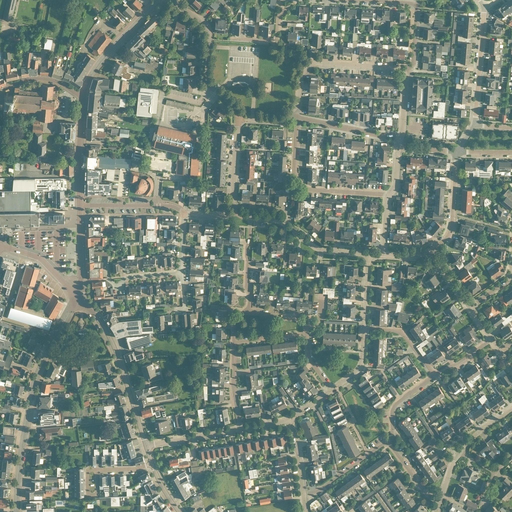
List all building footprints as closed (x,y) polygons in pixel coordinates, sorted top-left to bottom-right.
[(7,0),(3,19),(11,21),(16,0),(7,0)] [(137,0),(128,0),(129,1),(129,0),(133,3),(131,5),(137,10),(142,5),(137,0)] [(191,5),(197,10),(201,5),(195,0),(191,5)] [(216,9),(219,6),(218,4),(220,2),(218,0),(213,0),(214,1),(208,7),(212,11),(215,8),(216,9)] [(457,6),(459,9),(465,4),(463,1),(464,0),(455,0),(459,4),(457,6)] [(511,10),(506,2),(501,6),(506,13),(508,15),(511,11),(511,10)] [(118,8),(116,11),(118,13),(123,18),(126,14),(130,18),(129,17),(134,12),(135,13),(125,3),(123,5),(127,8),(122,12),(118,8)] [(324,14),(324,12),(325,7),(313,6),(313,13),(321,14),(320,19),(324,19),(324,14)] [(501,6),(496,10),(501,17),(506,13),(501,6)] [(307,16),(308,16),(308,7),(300,7),(299,16),(304,16),(304,20),(307,20),(307,16)] [(333,15),(339,16),(338,19),(342,19),(342,12),(339,12),(339,8),(330,7),(330,15),(330,19),(333,19),(333,15)] [(112,24),(115,26),(118,30),(125,23),(116,15),(118,13),(116,11),(113,8),(110,12),(117,19),(112,24)] [(345,9),(344,14),(344,17),(356,18),(356,10),(349,9),(349,8),(345,8),(345,9)] [(362,9),(361,14),(361,18),(361,22),(369,22),(369,18),(373,18),(373,10),(362,9)] [(377,13),(377,18),(377,21),(385,21),(385,19),(389,19),(389,11),(382,10),(382,13),(377,13)] [(22,11),(20,21),(28,22),(29,12),(22,11)] [(405,22),(406,18),(407,16),(406,16),(406,12),(396,11),(395,21),(405,22)] [(464,20),(464,21),(474,22),(474,19),(473,19),(473,16),(467,16),(467,13),(460,12),(459,17),(462,17),(462,20),(464,20)] [(442,26),(442,21),(433,21),(434,14),(425,13),(424,22),(433,23),(434,23),(434,26),(442,26)] [(146,25),(151,29),(159,21),(154,16),(146,25)] [(228,29),(228,24),(226,24),(226,20),(216,19),(215,27),(217,27),(217,33),(227,33),(227,29),(228,29)] [(500,30),(500,27),(501,27),(503,26),(503,23),(497,19),(495,21),(495,22),(494,22),(494,25),(493,25),(494,25),(494,26),(491,26),(491,33),(496,33),(498,35),(500,35),(501,34),(501,32),(500,30)] [(184,32),(184,29),(185,24),(180,23),(180,22),(177,21),(175,30),(184,32)] [(241,34),(241,25),(240,25),(240,24),(236,24),(237,21),(233,21),(232,34),(239,34),(239,33),(241,34)] [(259,21),(259,26),(262,26),(261,36),(268,36),(268,33),(273,33),(274,24),(269,24),(268,26),(264,26),(265,23),(263,21),(259,21)] [(138,31),(139,32),(144,37),(146,35),(148,37),(150,35),(148,33),(151,30),(150,29),(151,29),(146,25),(145,24),(138,31)] [(296,26),(295,26),(294,32),(288,32),(288,35),(286,35),(286,39),(288,39),(288,40),(288,41),(289,41),(289,44),(308,45),(308,39),(302,39),(301,40),(297,40),(297,32),(297,30),(302,30),(303,26),(296,26)] [(436,33),(436,30),(432,30),(432,29),(424,29),(423,38),(432,38),(432,33),(436,33)] [(99,53),(100,54),(112,39),(108,36),(99,30),(88,45),(94,50),(92,52),(93,53),(97,56),(99,53)] [(197,41),(197,35),(194,35),(194,32),(189,31),(189,30),(187,30),(185,37),(189,38),(188,41),(197,41)] [(322,48),(322,43),(323,31),(318,30),(313,30),(312,33),(312,40),(311,45),(316,45),(315,47),(317,47),(322,48)] [(458,39),(465,40),(465,37),(472,37),(472,35),(473,35),(473,32),(463,31),(463,35),(458,34),(458,39)] [(146,40),(138,32),(129,42),(136,49),(137,48),(138,49),(140,47),(147,54),(151,49),(147,46),(146,47),(143,44),(146,40)] [(10,34),(9,40),(19,42),(20,35),(10,34)] [(490,44),(489,47),(499,48),(499,41),(502,42),(502,38),(497,38),(496,41),(490,40),(490,41),(489,41),(489,44),(490,44)] [(462,47),(471,48),(472,45),(471,45),(471,43),(465,42),(465,40),(458,39),(457,43),(462,44),(462,47)] [(343,47),(343,50),(342,55),(352,56),(352,50),(357,50),(357,44),(357,41),(352,40),(352,43),(348,43),(348,47),(343,47)] [(325,45),(327,45),(327,48),(327,53),(334,53),(334,54),(337,55),(337,45),(334,44),(334,45),(330,45),(330,42),(325,41),(325,45)] [(139,50),(138,49),(137,48),(136,49),(129,42),(126,45),(133,52),(134,50),(143,58),(146,55),(140,49),(139,50)] [(436,50),(436,51),(436,56),(436,58),(441,58),(441,51),(448,52),(448,47),(450,47),(450,42),(444,42),(444,46),(442,46),(442,45),(436,44),(436,45),(436,50)] [(357,50),(356,53),(359,53),(359,55),(365,55),(366,43),(357,43),(357,44),(357,50)] [(374,44),(366,43),(365,56),(370,57),(371,54),(373,54),(374,44)] [(378,44),(377,44),(374,44),(373,54),(376,54),(376,56),(382,57),(382,47),(383,44),(382,44),(381,43),(380,43),(379,43),(378,44)] [(388,44),(388,49),(382,48),(383,47),(382,47),(382,57),(387,58),(388,55),(390,55),(391,45),(388,44)] [(399,58),(399,48),(396,48),(396,46),(395,44),(393,44),(393,45),(391,45),(390,55),(393,55),(393,57),(399,58)] [(423,50),(422,53),(423,53),(423,56),(429,57),(431,57),(431,53),(429,53),(429,50),(436,50),(436,45),(429,45),(429,44),(423,44),(423,50)] [(403,46),(399,46),(399,58),(404,59),(405,56),(408,56),(408,46),(403,46)] [(499,48),(489,47),(489,49),(489,52),(489,53),(495,54),(495,57),(500,57),(501,54),(498,54),(499,48)] [(187,57),(196,58),(196,50),(187,49),(187,52),(187,57)] [(29,75),(38,75),(37,68),(38,68),(40,51),(34,51),(32,68),(30,68),(28,68),(29,75)] [(5,73),(6,76),(7,80),(19,78),(17,68),(15,68),(15,67),(13,68),(13,69),(10,69),(9,58),(11,58),(11,52),(5,52),(5,58),(4,59),(5,73)] [(21,67),(22,77),(29,75),(28,68),(30,68),(32,52),(28,52),(26,67),(21,67)] [(83,78),(95,60),(87,54),(82,61),(79,63),(78,63),(78,64),(77,66),(77,67),(77,69),(75,72),(83,78)] [(422,56),(422,62),(423,62),(422,69),(424,69),(424,70),(427,70),(427,69),(428,69),(428,62),(435,63),(436,58),(433,57),(431,57),(429,57),(423,56),(422,56)] [(61,79),(62,78),(64,71),(58,68),(61,58),(57,57),(52,76),(61,79)] [(488,63),(488,66),(497,66),(501,67),(502,57),(500,57),(495,57),(495,60),(488,59),(488,60),(488,63)] [(40,75),(51,75),(51,59),(45,58),(45,67),(40,67),(40,75)] [(435,65),(434,71),(440,71),(440,70),(443,71),(442,73),(446,73),(446,71),(447,71),(447,65),(441,65),(441,58),(436,58),(436,65),(435,65)] [(471,59),(461,58),(461,61),(456,61),(455,65),(463,66),(463,63),(470,64),(470,61),(471,59)] [(128,71),(126,70),(128,67),(116,61),(112,71),(122,76),(122,77),(127,79),(129,79),(132,74),(128,72),(128,71)] [(134,68),(144,70),(146,64),(135,61),(134,68)] [(192,62),(187,61),(185,61),(184,67),(186,67),(186,73),(184,73),(184,75),(189,76),(189,73),(195,74),(195,65),(191,65),(192,62)] [(499,76),(499,73),(497,73),(497,66),(488,66),(488,68),(487,68),(487,71),(487,72),(494,73),(494,76),(496,76),(499,76)] [(459,77),(468,77),(469,75),(469,72),(469,71),(462,70),(463,67),(458,67),(457,70),(460,71),(459,77)] [(71,75),(73,71),(69,69),(67,73),(66,72),(62,79),(67,81),(71,75)] [(83,81),(81,80),(83,78),(75,72),(73,71),(71,75),(67,81),(70,82),(80,88),(82,84),(83,81)] [(334,87),(335,84),(339,84),(339,85),(339,77),(340,76),(335,76),(335,74),(331,73),(330,87),(334,87)] [(309,82),(309,84),(321,85),(322,85),(322,82),(321,81),(321,79),(318,79),(319,77),(311,76),(310,82),(309,82)] [(365,78),(364,89),(373,89),(373,76),(369,76),(369,78),(365,78)] [(456,83),(456,86),(461,86),(461,83),(468,84),(468,83),(469,80),(468,80),(468,77),(459,77),(456,76),(455,83),(456,83)] [(502,76),(499,76),(496,76),(496,79),(487,78),(486,83),(486,86),(486,87),(494,88),(495,82),(502,82),(502,76)] [(125,92),(126,81),(127,80),(120,80),(115,78),(113,88),(108,88),(109,79),(93,78),(90,88),(101,89),(125,92)] [(184,91),(187,92),(191,93),(193,88),(194,88),(195,79),(184,78),(183,87),(184,87),(184,91)] [(51,121),(52,121),(52,120),(53,120),(52,120),(53,117),(54,117),(54,113),(56,113),(56,110),(55,110),(55,109),(59,107),(60,107),(59,106),(60,102),(60,101),(57,98),(57,94),(56,94),(56,90),(55,90),(55,87),(56,87),(55,87),(55,86),(54,86),(54,85),(43,84),(43,85),(41,85),(41,86),(40,85),(40,86),(41,86),(40,89),(39,89),(40,90),(40,91),(36,91),(36,92),(32,92),(32,91),(32,92),(28,91),(28,90),(27,91),(24,91),(24,89),(20,89),(20,88),(17,88),(15,89),(15,92),(15,93),(14,93),(13,95),(8,95),(8,93),(6,93),(6,95),(4,94),(4,97),(6,97),(5,102),(4,102),(3,104),(5,104),(5,106),(7,106),(7,104),(11,104),(11,105),(12,106),(13,106),(13,107),(14,107),(14,108),(13,108),(13,113),(18,113),(18,111),(22,111),(22,110),(26,111),(26,112),(26,111),(30,111),(30,112),(31,112),(31,111),(34,111),(34,113),(38,113),(38,115),(37,115),(37,116),(38,116),(38,118),(34,118),(33,131),(36,131),(35,142),(39,143),(38,151),(37,151),(37,155),(35,155),(35,162),(41,162),(41,156),(46,156),(47,143),(41,142),(42,132),(43,132),(44,125),(40,125),(41,120),(43,121),(51,122),(51,121)] [(309,93),(314,93),(317,93),(318,91),(320,92),(321,85),(309,84),(309,87),(310,87),(309,93)] [(413,85),(413,93),(412,93),(412,95),(422,95),(423,86),(413,85)] [(423,86),(422,95),(432,96),(432,94),(432,87),(423,86)] [(461,89),(461,86),(456,86),(456,89),(455,89),(455,95),(458,96),(467,96),(467,94),(468,94),(468,91),(467,91),(467,90),(461,89)] [(159,89),(141,87),(140,92),(139,92),(137,114),(151,116),(152,113),(157,113),(159,89)] [(98,111),(102,112),(109,113),(114,114),(114,113),(116,113),(116,108),(119,108),(118,115),(122,115),(123,110),(124,110),(125,106),(126,99),(121,98),(121,97),(105,95),(105,96),(101,96),(101,93),(101,89),(90,88),(90,92),(88,111),(98,111)] [(500,97),(500,91),(492,91),(492,94),(486,93),(485,102),(493,103),(494,98),(496,98),(497,97),(497,96),(500,97)] [(422,105),(422,95),(412,95),(412,96),(413,96),(412,104),(422,105)] [(422,95),(422,105),(431,105),(432,98),(432,96),(422,95)] [(460,102),(466,103),(466,102),(467,102),(467,99),(467,96),(458,96),(455,95),(454,95),(453,102),(455,102),(454,105),(460,105),(460,102)] [(307,103),(307,106),(316,106),(318,106),(320,105),(318,98),(317,98),(309,97),(309,103),(307,103)] [(166,99),(165,104),(179,108),(178,111),(186,113),(187,110),(193,111),(194,105),(166,99)] [(443,118),(445,102),(438,102),(438,111),(434,110),(433,117),(443,118)] [(332,105),(332,107),(331,110),(331,115),(337,115),(337,117),(340,117),(340,104),(333,104),(332,105)] [(340,104),(340,117),(342,117),(342,116),(348,116),(349,108),(348,108),(348,106),(347,105),(340,104)] [(460,105),(454,105),(453,110),(456,110),(456,115),(465,116),(465,115),(466,115),(466,112),(466,109),(459,108),(460,105)] [(498,117),(498,113),(499,109),(496,109),(496,106),(487,105),(487,109),(484,108),(484,111),(483,111),(483,115),(484,115),(484,116),(489,116),(488,117),(493,118),(493,117),(498,117)] [(308,114),(316,115),(316,114),(319,115),(319,109),(316,109),(316,106),(307,106),(307,108),(308,108),(308,114)] [(217,119),(219,117),(221,119),(226,113),(221,108),(219,111),(215,108),(210,114),(217,119)] [(358,121),(360,121),(361,108),(356,108),(355,109),(353,109),(353,111),(352,111),(352,119),(358,120),(358,121)] [(369,120),(369,115),(369,112),(368,112),(369,109),(361,108),(360,121),(363,121),(363,120),(369,120)] [(373,117),(372,122),(375,123),(375,126),(381,126),(381,125),(381,117),(381,115),(377,114),(375,114),(375,108),(373,108),(373,114),(373,117)] [(107,122),(101,122),(101,119),(97,119),(98,118),(88,118),(87,127),(97,128),(97,126),(101,126),(101,128),(105,128),(105,124),(107,124),(107,122)] [(66,141),(75,141),(76,123),(60,122),(60,132),(66,133),(66,141)] [(445,131),(445,123),(444,122),(444,123),(438,123),(438,122),(438,123),(438,124),(433,123),(432,127),(432,128),(433,128),(433,130),(445,131)] [(447,123),(445,123),(445,131),(457,131),(457,129),(458,129),(458,128),(458,125),(453,125),(453,124),(453,123),(452,123),(452,124),(447,123)] [(195,150),(196,150),(197,150),(198,150),(199,149),(200,149),(200,148),(201,148),(201,147),(201,146),(201,145),(201,144),(200,144),(200,143),(199,142),(198,142),(195,141),(197,134),(159,125),(157,132),(155,131),(153,139),(156,140),(154,146),(171,150),(171,148),(179,149),(179,158),(180,158),(180,159),(177,159),(177,160),(176,163),(177,163),(177,167),(176,167),(175,170),(176,170),(176,174),(185,174),(185,177),(191,177),(191,175),(198,175),(198,172),(199,172),(199,168),(198,168),(198,165),(199,165),(200,161),(199,161),(199,157),(200,157),(200,154),(199,154),(199,153),(194,153),(195,150)] [(105,136),(105,135),(105,132),(97,132),(97,128),(87,127),(87,133),(95,134),(95,135),(97,135),(97,136),(105,136)] [(316,135),(316,133),(319,133),(319,132),(319,129),(313,128),(313,132),(308,132),(308,138),(321,139),(323,139),(323,135),(316,135)] [(251,139),(258,139),(258,136),(257,136),(257,129),(249,129),(249,136),(246,136),(245,142),(250,142),(251,142),(251,139)] [(272,130),(272,138),(283,139),(284,131),(272,130)] [(443,138),(443,139),(444,139),(445,131),(433,130),(433,132),(432,132),(432,133),(432,136),(437,137),(437,138),(443,138)] [(457,134),(457,131),(445,131),(444,139),(446,139),(446,138),(451,139),(452,139),(452,138),(457,138),(457,135),(458,135),(458,134),(457,134)] [(328,140),(328,148),(328,149),(338,149),(338,145),(338,137),(332,137),(332,140),(328,140)] [(344,149),(347,150),(348,150),(348,144),(344,144),(345,138),(338,137),(338,145),(344,146),(344,149)] [(310,147),(312,147),(318,148),(318,145),(318,143),(319,142),(320,141),(321,139),(308,138),(307,144),(310,144),(310,147)] [(348,144),(348,150),(351,150),(351,152),(357,152),(358,149),(358,141),(352,141),(352,144),(348,144)] [(365,142),(358,141),(358,149),(364,150),(364,151),(368,151),(368,145),(364,145),(365,142)] [(381,143),(381,151),(387,152),(389,152),(389,146),(386,146),(387,143),(381,143)] [(86,148),(86,155),(94,156),(97,156),(97,149),(100,149),(101,145),(90,145),(90,148),(86,148)] [(317,151),(318,148),(312,147),(310,147),(310,150),(306,150),(305,156),(317,157),(317,151)] [(247,156),(247,159),(258,160),(258,154),(255,154),(255,151),(253,151),(252,151),(247,150),(246,156),(247,156)] [(85,166),(85,167),(91,167),(106,168),(114,169),(114,167),(130,168),(131,159),(124,158),(109,157),(106,157),(97,156),(94,156),(86,155),(85,166)] [(316,163),(317,157),(305,156),(305,162),(311,162),(311,165),(312,166),(318,166),(322,166),(323,166),(323,164),(318,164),(318,163),(316,163)] [(375,166),(376,166),(381,166),(381,163),(386,164),(386,160),(389,160),(389,158),(378,157),(377,157),(377,160),(375,160),(375,163),(376,163),(375,166)] [(407,161),(406,167),(412,167),(411,169),(415,169),(416,166),(416,158),(410,157),(410,161),(407,161)] [(425,168),(426,161),(422,161),(422,158),(416,158),(416,166),(420,166),(419,168),(425,168)] [(430,171),(430,167),(434,167),(435,159),(429,158),(429,161),(426,161),(425,168),(425,171),(430,171)] [(447,159),(441,159),(440,168),(440,170),(446,170),(450,170),(450,162),(446,162),(447,159)] [(465,176),(469,176),(469,170),(473,170),(473,176),(480,176),(480,167),(480,166),(476,165),(476,162),(472,161),(472,160),(469,160),(469,161),(465,161),(465,176)] [(480,176),(486,176),(491,177),(492,177),(492,176),(492,175),(492,169),(492,165),(492,162),(485,161),(485,165),(484,165),(484,166),(483,166),(483,167),(480,167),(480,176)] [(501,172),(505,172),(505,162),(499,162),(499,167),(496,167),(496,174),(501,174),(501,172)] [(56,168),(55,171),(58,171),(58,169),(59,169),(59,170),(64,170),(65,170),(74,170),(74,163),(65,163),(65,167),(56,168)] [(316,175),(317,169),(318,169),(318,168),(318,166),(312,166),(312,169),(308,168),(308,174),(316,175)] [(85,167),(85,182),(85,193),(91,194),(91,193),(100,194),(100,193),(112,193),(112,182),(101,181),(101,168),(91,168),(91,167),(85,167)] [(106,168),(105,171),(107,171),(106,179),(114,180),(115,169),(114,169),(106,168)] [(379,169),(378,176),(378,181),(387,182),(388,169),(379,169)] [(139,172),(131,171),(130,183),(133,183),(136,181),(137,177),(138,177),(139,172)] [(254,172),(246,171),(246,174),(245,174),(245,180),(251,181),(253,181),(257,181),(257,178),(254,177),(254,172)] [(147,195),(148,194),(149,194),(149,193),(150,193),(151,192),(151,191),(152,191),(152,190),(152,189),(153,188),(153,187),(153,186),(153,185),(153,184),(152,183),(152,182),(152,181),(151,180),(151,179),(150,179),(149,178),(149,177),(148,177),(148,178),(146,180),(147,181),(146,182),(145,181),(144,181),(144,180),(143,180),(142,180),(143,181),(140,184),(139,184),(139,185),(140,185),(140,186),(140,187),(139,188),(138,188),(138,187),(137,188),(138,188),(136,192),(135,192),(136,193),(137,193),(138,193),(139,193),(140,193),(141,193),(142,193),(143,192),(144,192),(145,191),(146,192),(145,193),(146,192),(147,195)] [(35,193),(35,191),(52,191),(53,207),(57,207),(65,207),(64,178),(14,179),(13,190),(31,190),(31,193),(35,193)] [(405,181),(404,187),(413,188),(416,188),(416,183),(416,179),(415,178),(410,178),(409,178),(409,182),(405,181)] [(252,199),(253,193),(253,181),(245,180),(245,184),(251,184),(250,191),(248,191),(248,190),(243,190),(242,193),(242,201),(249,202),(249,199),(252,199)] [(472,187),(469,186),(469,189),(462,189),(462,195),(472,195),(472,187)] [(414,197),(418,197),(418,195),(414,195),(414,192),(412,192),(413,188),(404,187),(404,193),(408,194),(408,197),(410,197),(414,197)] [(272,200),(273,195),(273,188),(269,188),(269,195),(263,195),(262,203),(268,203),(269,200),(272,200)] [(178,189),(170,189),(168,189),(167,190),(167,193),(168,194),(170,194),(169,199),(178,199),(178,189)] [(511,193),(511,191),(509,189),(508,189),(503,194),(506,197),(501,203),(506,207),(510,210),(511,207),(511,201),(511,200),(511,198),(511,193)] [(63,215),(63,213),(62,213),(53,213),(39,214),(39,212),(31,212),(31,204),(31,190),(14,190),(0,190),(0,225),(2,225),(7,225),(7,226),(15,225),(23,225),(31,225),(57,224),(57,223),(61,223),(63,223),(63,215)] [(189,204),(189,205),(194,205),(201,205),(202,197),(193,197),(193,193),(191,192),(188,191),(187,196),(188,197),(189,198),(190,198),(189,201),(189,202),(188,202),(188,203),(189,204)] [(286,201),(286,196),(289,196),(289,192),(286,192),(281,191),(281,195),(275,195),(275,204),(282,204),(283,201),(286,201)] [(224,195),(219,195),(214,195),(213,202),(213,207),(221,207),(222,200),(223,200),(224,195)] [(397,206),(405,206),(406,203),(407,203),(408,202),(410,203),(410,197),(408,197),(402,197),(402,200),(398,200),(397,206)] [(314,208),(314,205),(315,205),(315,198),(311,198),(311,201),(304,201),(297,201),(296,204),(296,205),(295,205),(295,207),(296,207),(297,207),(308,208),(308,207),(314,208)] [(319,209),(319,208),(325,208),(326,200),(322,200),(322,199),(321,199),(321,198),(315,198),(315,205),(315,209),(319,209)] [(332,206),(336,206),(336,201),(337,201),(337,200),(330,199),(330,200),(329,200),(329,201),(326,200),(325,208),(331,209),(332,206)] [(342,212),(342,209),(346,209),(347,200),(341,200),(341,201),(340,201),(337,201),(336,201),(336,206),(336,212),(342,212)] [(361,207),(361,206),(362,201),(354,200),(353,207),(350,207),(350,212),(355,213),(355,210),(362,211),(362,207),(361,207)] [(365,211),(369,212),(374,212),(374,210),(378,210),(378,202),(371,201),(371,205),(365,204),(365,209),(365,211)] [(461,211),(467,211),(467,214),(472,215),(473,212),(473,206),(471,206),(461,205),(461,211)] [(497,214),(497,216),(496,220),(492,219),(491,222),(499,225),(500,222),(505,224),(507,216),(503,215),(504,210),(497,205),(495,208),(499,211),(498,214),(497,214)] [(397,212),(401,212),(401,216),(403,216),(407,216),(409,216),(410,210),(410,207),(405,206),(397,206),(397,212)] [(294,211),(294,217),(301,217),(301,213),(304,213),(305,213),(305,214),(306,216),(308,216),(310,215),(310,213),(309,211),(307,211),(308,208),(297,207),(296,207),(296,210),(295,210),(295,211),(294,211)] [(88,226),(105,226),(105,216),(93,216),(93,217),(92,217),(91,217),(90,218),(89,218),(89,219),(89,220),(88,221),(88,226)] [(141,227),(141,223),(141,218),(135,218),(135,216),(127,216),(127,228),(132,228),(132,227),(141,227)] [(143,235),(143,242),(147,242),(147,241),(157,241),(157,242),(159,242),(159,237),(157,237),(157,232),(155,232),(155,229),(157,229),(158,229),(158,224),(157,224),(157,216),(146,216),(146,229),(148,229),(148,232),(146,232),(146,235),(143,235)] [(160,224),(159,229),(164,229),(165,229),(165,227),(169,227),(169,225),(169,217),(167,217),(162,216),(162,220),(163,221),(163,224),(160,224)] [(433,220),(434,221),(436,223),(433,226),(440,233),(442,231),(441,230),(443,228),(439,224),(443,221),(439,220),(435,220),(434,219),(433,220)] [(316,232),(319,228),(321,226),(312,220),(307,227),(311,230),(312,229),(316,232)] [(475,223),(465,220),(464,224),(461,223),(459,232),(463,233),(463,234),(465,235),(466,234),(467,234),(469,227),(474,229),(475,223)] [(197,242),(201,242),(201,236),(201,235),(201,232),(198,232),(199,224),(190,224),(189,233),(198,233),(197,242)] [(214,235),(214,231),(214,226),(209,225),(205,224),(204,235),(201,235),(201,236),(201,242),(207,242),(207,234),(214,235)] [(364,231),(364,233),(376,234),(377,228),(373,228),(373,224),(367,224),(366,231),(364,231)] [(165,227),(165,229),(167,230),(167,237),(167,241),(173,241),(173,237),(176,237),(176,229),(175,229),(176,225),(169,225),(169,227),(165,227)] [(88,226),(85,226),(85,235),(90,235),(93,234),(93,230),(100,230),(103,230),(103,228),(106,228),(106,227),(101,227),(88,226)] [(439,234),(440,233),(433,226),(430,230),(428,228),(426,230),(428,233),(430,231),(436,236),(438,233),(439,234)] [(496,234),(498,229),(488,227),(485,226),(484,229),(487,230),(487,231),(491,232),(491,237),(494,237),(494,243),(505,243),(505,235),(496,235),(496,233),(496,234)] [(353,241),(354,236),(354,234),(356,234),(357,232),(356,230),(355,230),(355,229),(347,229),(347,231),(341,231),(341,234),(340,239),(346,240),(346,241),(353,241)] [(419,230),(420,233),(422,243),(424,242),(424,241),(428,240),(426,233),(428,233),(426,230),(424,230),(424,229),(423,229),(419,230)] [(400,234),(400,230),(397,230),(397,233),(393,233),(390,233),(389,238),(393,239),(393,241),(399,242),(400,234)] [(410,232),(407,232),(407,230),(400,230),(400,234),(399,242),(406,242),(406,238),(410,238),(410,232)] [(415,234),(414,233),(414,230),(411,231),(411,233),(412,236),(413,242),(416,241),(416,243),(420,242),(420,243),(422,243),(420,233),(415,234)] [(234,241),(235,241),(240,242),(240,237),(239,237),(239,232),(230,231),(230,236),(230,239),(234,240),(234,241)] [(334,240),(334,235),(334,231),(325,231),(325,239),(334,240)] [(364,233),(364,236),(368,237),(368,240),(366,240),(366,243),(372,244),(372,240),(376,241),(376,234),(364,233)] [(465,244),(465,242),(465,241),(470,243),(472,239),(460,235),(459,239),(460,239),(459,241),(456,239),(454,247),(456,247),(456,248),(463,251),(464,248),(464,247),(465,247),(466,245),(465,244)] [(86,245),(91,245),(94,245),(94,241),(100,241),(100,237),(85,237),(86,245)] [(264,255),(268,255),(269,246),(265,246),(265,244),(259,243),(258,247),(257,247),(256,253),(261,253),(264,253),(264,255)] [(276,257),(276,253),(282,254),(283,245),(272,244),(271,257),(276,257)] [(204,256),(205,249),(207,249),(207,246),(195,245),(195,248),(191,248),(191,255),(204,256)] [(94,255),(97,255),(98,255),(108,255),(109,252),(102,252),(94,251),(94,246),(86,247),(86,255),(94,255)] [(227,253),(231,253),(231,256),(239,257),(239,248),(231,247),(231,248),(228,247),(227,253)] [(506,250),(501,250),(498,249),(498,250),(494,249),(494,253),(497,254),(496,258),(504,259),(506,250)] [(163,255),(157,255),(158,263),(162,262),(162,265),(163,266),(168,265),(167,252),(163,252),(163,255)] [(174,254),(171,254),(171,252),(170,252),(167,252),(168,265),(174,265),(175,264),(174,254)] [(290,253),(289,258),(289,262),(293,263),(292,266),(300,266),(300,262),(300,257),(300,258),(296,258),(297,253),(290,253)] [(463,266),(464,266),(461,261),(462,255),(452,254),(451,263),(455,264),(459,269),(463,266)] [(149,257),(149,267),(156,266),(156,263),(158,263),(157,255),(152,256),(152,257),(149,257)] [(144,267),(149,267),(149,257),(146,258),(145,256),(140,257),(140,264),(144,264),(144,267)] [(8,295),(18,264),(14,263),(15,261),(2,257),(0,265),(6,267),(5,269),(2,281),(3,281),(2,284),(8,286),(5,294),(8,295)] [(138,264),(140,264),(140,257),(134,257),(135,259),(131,259),(132,268),(138,268),(138,264)] [(459,274),(464,281),(471,276),(468,271),(474,267),(472,264),(478,260),(476,257),(464,266),(463,266),(466,269),(459,274)] [(126,269),(132,268),(131,259),(128,259),(128,258),(122,258),(122,260),(123,268),(123,266),(126,265),(126,269)] [(197,270),(198,267),(199,267),(200,263),(204,264),(204,258),(196,258),(191,258),(190,264),(191,264),(190,269),(190,270),(204,271),(204,270),(197,270)] [(120,268),(123,268),(122,260),(117,261),(117,263),(113,263),(114,272),(120,271),(120,268)] [(503,267),(500,263),(499,262),(497,261),(493,263),(495,265),(488,270),(490,274),(493,278),(498,275),(502,273),(499,269),(503,267)] [(229,271),(232,271),(237,271),(237,267),(238,267),(238,262),(230,262),(229,271)] [(358,267),(351,267),(351,265),(344,264),(344,265),(345,265),(345,270),(344,274),(347,274),(347,279),(354,280),(354,274),(357,275),(358,267)] [(56,300),(58,296),(53,294),(51,293),(53,289),(40,282),(39,284),(35,282),(39,268),(34,267),(33,268),(32,268),(32,267),(26,265),(21,281),(22,282),(21,285),(20,284),(19,286),(15,299),(14,304),(15,304),(13,309),(11,308),(9,317),(47,328),(49,322),(51,318),(54,320),(62,305),(63,304),(57,300),(56,300)] [(319,277),(319,274),(320,269),(316,269),(317,266),(316,266),(316,268),(314,268),(314,265),(312,265),(312,266),(307,266),(306,275),(315,275),(315,277),(319,277)] [(335,275),(335,273),(335,268),(332,268),(332,266),(323,265),(323,274),(335,275)] [(416,275),(417,272),(417,267),(408,266),(408,268),(404,268),(404,273),(404,277),(410,278),(410,275),(416,275)] [(378,276),(387,277),(387,273),(391,273),(392,269),(388,268),(388,269),(378,269),(378,276)] [(204,271),(190,270),(190,275),(190,276),(190,282),(197,282),(197,279),(203,279),(204,271)] [(260,284),(267,284),(268,277),(265,277),(265,271),(260,270),(256,270),(255,271),(256,271),(256,280),(261,280),(260,284)] [(431,288),(435,285),(439,282),(434,275),(428,279),(424,273),(422,277),(421,280),(425,286),(428,284),(431,288)] [(227,275),(226,287),(234,288),(234,284),(237,284),(238,278),(230,277),(230,275),(227,275)] [(480,280),(477,275),(470,280),(472,283),(468,286),(472,293),(481,287),(477,282),(480,280)] [(390,284),(391,282),(391,277),(387,277),(378,276),(377,283),(390,284)] [(176,297),(182,297),(181,285),(178,285),(178,282),(172,283),(172,291),(176,291),(176,297)] [(346,288),(346,291),(356,292),(356,289),(355,289),(355,285),(353,285),(353,282),(344,282),(344,288),(346,288)] [(169,294),(169,291),(172,291),(172,283),(166,283),(166,286),(163,287),(163,290),(163,294),(169,294)] [(200,293),(200,289),(203,288),(203,283),(194,283),(194,287),(191,287),(192,294),(200,293)] [(144,288),(144,296),(150,295),(150,293),(154,293),(153,284),(148,285),(147,286),(147,288),(144,288)] [(159,284),(153,284),(154,293),(158,292),(158,296),(164,296),(163,294),(163,290),(160,290),(160,284),(159,284)] [(141,285),(135,286),(135,295),(139,294),(139,296),(144,296),(144,288),(141,289),(141,285)] [(126,290),(127,294),(127,299),(136,299),(135,295),(135,286),(129,286),(129,290),(126,290)] [(234,289),(229,289),(224,289),(224,295),(228,295),(228,304),(233,305),(233,302),(235,303),(236,300),(237,296),(236,296),(236,293),(234,293),(234,289)] [(342,301),(343,301),(352,301),(352,298),(355,298),(355,295),(356,295),(356,292),(346,291),(343,291),(342,301)] [(442,302),(445,300),(449,297),(446,292),(446,293),(445,291),(442,293),(441,292),(439,295),(437,292),(431,296),(435,302),(440,299),(442,302)] [(259,294),(254,294),(254,301),(257,301),(257,303),(260,303),(260,304),(262,304),(263,294),(263,292),(259,292),(259,294)] [(508,303),(511,300),(511,298),(507,292),(506,293),(506,294),(503,296),(506,300),(508,303)] [(266,295),(266,294),(263,294),(262,304),(265,305),(265,303),(268,303),(268,305),(272,305),(273,295),(269,295),(266,295)] [(192,306),(197,306),(201,306),(201,301),(203,301),(203,295),(195,296),(195,299),(192,299),(192,306)] [(280,309),(282,309),(283,301),(283,297),(280,297),(280,299),(277,299),(277,300),(276,300),(277,296),(273,295),(272,305),(276,305),(276,307),(280,307),(280,309)] [(283,301),(282,309),(285,309),(285,307),(288,308),(289,305),(292,306),(293,300),(293,297),(283,296),(283,297),(283,301)] [(429,296),(421,302),(426,309),(429,307),(427,303),(427,301),(431,298),(429,296)] [(499,298),(504,306),(507,304),(502,296),(499,298)] [(302,310),(303,302),(303,298),(299,297),(299,300),(297,300),(297,301),(293,300),(292,306),(296,306),(296,308),(300,308),(300,310),(302,310)] [(116,309),(116,306),(114,306),(113,300),(101,302),(101,306),(103,306),(103,310),(110,309),(111,310),(116,309)] [(311,307),(312,302),(312,301),(309,301),(305,300),(305,302),(303,302),(302,310),(305,310),(305,309),(308,309),(308,307),(311,307)] [(343,301),(343,304),(343,307),(346,307),(346,311),(356,311),(356,308),(355,308),(355,304),(352,304),(352,301),(343,301)] [(455,319),(457,317),(462,314),(459,311),(453,304),(449,307),(443,311),(445,314),(448,312),(451,317),(452,316),(455,319)] [(493,316),(500,311),(497,307),(494,309),(491,306),(488,308),(487,307),(484,309),(485,310),(489,316),(492,314),(493,316)] [(219,322),(219,319),(226,319),(227,310),(219,309),(219,315),(216,315),(215,318),(216,320),(216,321),(217,321),(217,322),(219,322)] [(110,326),(118,321),(116,317),(115,317),(114,315),(115,314),(116,316),(128,315),(128,311),(113,312),(109,315),(108,314),(105,316),(106,317),(105,318),(110,326)] [(343,313),(342,320),(352,320),(352,317),(355,317),(355,314),(356,314),(356,311),(346,311),(346,314),(343,313)] [(408,318),(409,314),(399,312),(397,320),(407,323),(408,318)] [(188,327),(187,313),(182,313),(182,314),(175,314),(176,321),(179,321),(179,319),(182,319),(182,327),(185,327),(186,327),(188,327)] [(188,327),(189,329),(193,329),(193,326),(194,326),(194,318),(197,318),(196,313),(193,313),(187,313),(188,327)] [(496,315),(494,317),(494,318),(491,320),(495,326),(501,321),(504,325),(509,322),(511,319),(511,315),(511,314),(508,317),(506,318),(505,317),(504,317),(502,317),(500,314),(497,316),(496,315)] [(157,320),(157,324),(158,329),(164,328),(164,320),(168,320),(168,324),(172,324),(172,320),(171,315),(163,315),(157,315),(157,320)] [(420,315),(414,321),(416,323),(423,317),(420,315)] [(387,327),(387,326),(387,323),(387,317),(384,316),(375,316),(375,323),(378,323),(378,326),(387,327)] [(118,321),(110,326),(113,331),(117,338),(124,335),(128,334),(150,332),(153,332),(153,326),(142,327),(141,319),(118,321)] [(455,319),(449,323),(451,327),(457,323),(455,319)] [(511,326),(509,322),(504,325),(501,327),(503,330),(500,332),(501,334),(505,339),(511,333),(511,330),(510,328),(511,326)] [(410,329),(414,335),(422,330),(419,327),(422,325),(420,323),(417,324),(410,329)] [(458,336),(460,339),(463,343),(466,341),(468,345),(475,340),(470,334),(474,331),(470,326),(463,331),(466,335),(463,337),(461,335),(458,336)] [(221,328),(216,328),(216,339),(221,339),(221,338),(226,338),(226,332),(225,332),(225,329),(221,329),(221,328)] [(422,330),(414,335),(419,341),(426,336),(428,334),(426,331),(425,328),(422,330)] [(28,349),(30,350),(35,353),(40,343),(39,343),(41,340),(35,337),(37,334),(33,332),(30,338),(28,342),(30,343),(27,348),(28,349)] [(128,334),(124,335),(125,336),(126,340),(129,350),(137,347),(153,342),(150,332),(128,334)] [(334,343),(334,333),(323,332),(323,343),(323,341),(326,342),(326,344),(330,344),(330,342),(334,342),(334,343)] [(79,347),(82,347),(83,352),(79,352),(80,358),(93,357),(93,352),(86,352),(86,333),(79,333),(79,347)] [(345,334),(334,333),(334,343),(334,342),(337,342),(337,344),(341,345),(341,342),(344,343),(344,344),(345,334)] [(356,334),(345,334),(344,344),(345,344),(345,343),(348,343),(348,345),(352,345),(352,343),(355,343),(355,344),(356,334)] [(392,335),(385,335),(385,338),(383,337),(380,337),(375,337),(375,341),(374,341),(373,343),(386,344),(387,338),(392,338),(392,335)] [(424,340),(426,343),(431,339),(436,346),(439,344),(435,339),(432,335),(431,336),(424,340)] [(454,336),(449,340),(455,349),(461,345),(454,336)] [(2,347),(9,349),(11,341),(5,339),(2,347)] [(424,340),(416,346),(423,356),(426,354),(421,347),(426,343),(424,340)] [(443,345),(446,349),(449,353),(455,349),(449,340),(443,345)] [(223,345),(217,345),(217,348),(215,348),(215,354),(219,354),(226,354),(226,351),(225,351),(225,348),(223,348),(223,345)] [(432,351),(439,361),(445,357),(438,347),(432,351)] [(34,356),(29,354),(22,351),(20,355),(22,355),(21,357),(19,362),(29,366),(31,361),(34,356)] [(136,360),(141,358),(144,357),(142,352),(135,355),(134,351),(124,354),(126,360),(135,358),(136,360)] [(439,361),(432,351),(428,353),(426,355),(433,365),(439,361)] [(226,356),(226,354),(219,354),(215,354),(215,359),(212,359),(212,362),(223,363),(223,360),(225,360),(225,356),(226,356)] [(488,364),(492,361),(492,362),(493,363),(495,362),(496,361),(496,360),(493,355),(489,358),(490,357),(489,357),(487,354),(481,358),(482,361),(480,363),(484,369),(489,366),(488,364)] [(384,369),(384,366),(385,366),(386,361),(382,361),(382,357),(373,356),(372,359),(374,359),(374,363),(377,364),(376,368),(384,369)] [(82,371),(81,360),(81,359),(71,358),(74,385),(82,384),(81,371),(82,371)] [(81,360),(82,371),(90,370),(90,371),(94,371),(93,359),(81,360)] [(105,374),(113,371),(110,361),(109,362),(108,361),(106,362),(105,363),(102,364),(98,366),(99,370),(103,369),(105,374)] [(150,382),(163,378),(161,372),(156,374),(153,362),(142,366),(145,378),(148,377),(150,382)] [(49,369),(57,373),(57,372),(63,375),(67,367),(59,363),(58,365),(52,363),(49,369)] [(224,371),(224,367),(218,367),(218,364),(213,364),(207,364),(202,363),(202,367),(206,367),(213,367),(216,367),(216,374),(226,374),(226,371),(224,371)] [(296,375),(299,380),(306,375),(305,373),(309,370),(305,365),(300,369),(302,371),(296,375)] [(470,369),(475,376),(477,379),(480,377),(479,375),(481,373),(476,365),(470,369)] [(10,373),(21,377),(25,378),(28,370),(21,367),(20,370),(12,368),(10,373)] [(415,377),(421,374),(416,367),(411,371),(415,377)] [(57,373),(49,369),(46,376),(55,380),(57,377),(55,376),(57,373)] [(247,381),(258,379),(258,373),(260,373),(260,369),(254,370),(254,373),(246,375),(247,381)] [(469,380),(467,381),(471,387),(473,385),(470,381),(473,379),(472,378),(475,376),(470,369),(465,373),(469,380)] [(406,374),(411,381),(415,377),(411,371),(406,374)] [(369,382),(367,379),(369,377),(365,373),(361,375),(363,378),(358,382),(362,387),(369,382)] [(492,377),(491,378),(492,378),(493,380),(494,380),(497,385),(499,383),(497,380),(496,380),(495,379),(500,376),(498,373),(494,376),(492,377)] [(511,380),(507,373),(500,378),(506,386),(509,383),(509,384),(510,383),(511,381),(511,380)] [(212,384),(218,384),(218,380),(224,380),(224,376),(226,377),(226,374),(216,374),(216,377),(212,377),(212,384)] [(406,384),(411,381),(406,374),(401,378),(406,384)] [(306,375),(299,380),(295,383),(296,385),(296,387),(298,387),(299,388),(302,386),(309,381),(307,378),(308,378),(306,375)] [(99,388),(102,387),(113,386),(115,386),(120,384),(117,376),(110,378),(111,381),(99,382),(99,388)] [(472,390),(471,387),(467,381),(464,383),(459,377),(454,381),(459,387),(461,391),(467,387),(469,391),(472,390)] [(406,384),(401,378),(396,381),(401,388),(406,384)] [(258,379),(247,381),(247,387),(256,386),(256,389),(262,388),(262,385),(259,385),(258,379)] [(6,380),(5,384),(5,385),(14,387),(13,392),(22,394),(24,385),(10,382),(10,381),(6,380)] [(306,390),(313,385),(312,383),(311,384),(309,381),(302,386),(305,391),(307,390),(306,390)] [(456,395),(455,395),(453,391),(459,387),(454,381),(448,385),(450,387),(447,389),(453,397),(454,399),(457,397),(456,395)] [(64,384),(60,384),(50,384),(43,382),(41,391),(49,392),(50,389),(60,389),(64,389),(64,384)] [(366,392),(373,387),(369,382),(362,387),(365,392),(366,392)] [(218,387),(218,384),(212,384),(212,390),(215,390),(215,394),(225,394),(225,391),(224,391),(224,387),(218,387)] [(142,388),(137,390),(135,390),(136,392),(138,398),(143,397),(146,396),(145,393),(161,389),(161,385),(154,386),(144,389),(144,388),(142,388)] [(304,395),(308,393),(310,395),(318,389),(317,387),(315,388),(313,385),(306,390),(307,390),(305,391),(303,393),(304,395)] [(366,392),(369,397),(377,392),(376,392),(379,390),(375,385),(373,387),(366,392)] [(203,388),(196,389),(198,399),(206,398),(205,390),(204,390),(203,388)] [(434,391),(439,398),(444,394),(439,388),(434,391)] [(434,402),(439,398),(434,391),(429,395),(434,402)] [(107,400),(103,400),(103,405),(108,404),(108,405),(117,404),(120,403),(125,401),(122,392),(118,394),(114,395),(116,399),(107,400)] [(369,397),(373,402),(380,397),(377,392),(369,397)] [(147,397),(138,400),(140,406),(144,405),(144,404),(148,403),(147,401),(154,400),(154,401),(177,398),(176,393),(171,393),(167,394),(147,397)] [(40,399),(39,401),(39,403),(38,403),(37,407),(38,407),(40,407),(41,407),(41,406),(50,407),(52,406),(52,404),(50,403),(50,402),(50,401),(57,401),(57,397),(65,397),(65,394),(58,394),(51,394),(50,397),(46,396),(46,397),(40,397),(40,399)] [(225,396),(225,394),(215,394),(215,400),(212,400),(212,404),(218,404),(218,400),(224,400),(224,397),(225,396)] [(493,396),(499,405),(505,401),(500,394),(497,397),(495,394),(493,396)] [(424,398),(429,405),(434,402),(429,395),(424,398)] [(3,407),(6,407),(5,407),(10,409),(11,405),(19,407),(20,402),(19,402),(20,398),(13,396),(12,401),(7,400),(6,403),(4,403),(3,407)] [(279,399),(276,401),(280,409),(287,405),(281,396),(278,397),(279,399)] [(383,396),(380,397),(373,402),(378,410),(385,405),(383,403),(386,401),(383,396)] [(478,409),(483,416),(489,412),(488,411),(490,409),(485,402),(481,396),(478,399),(482,404),(481,405),(482,407),(478,409)] [(499,405),(493,396),(491,398),(492,400),(489,402),(494,409),(499,405)] [(330,408),(338,404),(339,404),(336,398),(325,404),(328,409),(330,408)] [(419,402),(422,406),(424,409),(429,405),(424,398),(419,402)] [(273,412),(280,409),(276,401),(272,402),(271,401),(268,403),(273,412)] [(252,407),(254,416),(260,415),(259,403),(255,404),(256,407),(252,407)] [(120,411),(112,412),(112,414),(112,416),(113,416),(122,416),(122,415),(129,413),(126,404),(121,406),(119,406),(120,411)] [(331,415),(341,410),(338,404),(330,408),(328,409),(331,415)] [(246,417),(254,416),(252,407),(252,405),(248,406),(248,405),(243,406),(244,413),(245,412),(246,417)] [(8,421),(16,422),(18,413),(10,412),(10,410),(0,407),(0,411),(0,412),(0,411),(6,413),(5,420),(8,421)] [(141,409),(143,417),(153,414),(155,414),(156,417),(161,416),(159,410),(153,412),(151,407),(141,409)] [(217,416),(228,415),(227,408),(215,410),(217,416)] [(478,420),(483,416),(478,409),(475,412),(473,410),(469,413),(471,415),(473,414),(478,420)] [(333,420),(336,419),(344,415),(344,414),(344,415),(341,410),(331,415),(333,420)] [(54,411),(38,412),(39,424),(57,422),(60,421),(60,418),(60,412),(55,413),(54,411)] [(323,422),(322,420),(321,418),(318,411),(315,412),(321,423),(323,422)] [(473,419),(471,415),(469,413),(467,411),(465,413),(467,416),(462,420),(467,427),(473,423),(471,421),(473,419)] [(229,421),(228,415),(217,416),(218,424),(229,422),(229,421)] [(339,424),(342,422),(347,420),(344,415),(336,419),(339,424)] [(313,426),(312,423),(310,419),(309,419),(308,416),(301,419),(302,422),(299,423),(302,430),(313,426)] [(170,430),(169,425),(168,420),(167,420),(166,417),(159,418),(160,421),(155,422),(157,432),(157,431),(161,430),(162,431),(170,430)] [(188,417),(179,418),(180,425),(183,424),(183,428),(190,427),(190,425),(191,424),(192,424),(192,423),(192,421),(191,420),(191,419),(189,420),(188,417)] [(76,418),(69,418),(69,426),(76,425),(76,422),(77,422),(76,418)] [(402,428),(403,428),(410,423),(410,422),(409,423),(406,418),(399,423),(402,428)] [(116,422),(110,423),(111,428),(116,428),(121,427),(124,438),(127,437),(136,434),(131,420),(123,423),(120,424),(120,423),(116,424),(116,422)] [(461,431),(467,427),(462,420),(456,424),(455,421),(452,423),(453,424),(458,431),(460,430),(461,431)] [(329,422),(326,424),(330,431),(336,429),(334,425),(331,427),(329,422)] [(406,432),(413,427),(410,423),(403,428),(406,432)] [(454,436),(457,434),(451,426),(450,425),(450,426),(449,424),(444,427),(450,436),(453,434),(454,436)] [(2,433),(9,434),(14,434),(15,427),(3,425),(2,433)] [(305,438),(310,436),(316,433),(313,426),(302,430),(305,438)] [(346,426),(342,428),(337,431),(348,452),(351,457),(360,452),(359,452),(358,449),(355,442),(355,443),(353,439),(351,436),(348,429),(346,426),(347,426),(346,426)] [(450,436),(444,427),(441,429),(439,431),(435,426),(433,428),(437,435),(439,437),(442,436),(446,442),(449,440),(447,438),(450,436)] [(43,440),(47,439),(50,439),(50,436),(50,435),(57,434),(61,434),(61,427),(42,429),(42,434),(41,434),(41,433),(40,434),(38,434),(38,438),(42,438),(43,440)] [(417,432),(413,427),(406,432),(410,437),(415,433),(417,432)] [(511,435),(511,434),(511,433),(510,433),(505,427),(502,429),(503,431),(500,433),(500,432),(499,433),(499,432),(496,434),(501,442),(511,435)] [(412,443),(419,438),(415,433),(410,437),(409,438),(412,443)] [(277,436),(279,445),(283,444),(283,446),(287,446),(286,440),(285,440),(284,436),(284,435),(280,436),(280,437),(278,437),(277,436)] [(269,437),(270,446),(279,445),(277,436),(272,437),(273,438),(269,438),(269,437)] [(261,439),(262,448),(270,446),(269,437),(264,438),(264,439),(261,440),(261,439)] [(416,448),(420,445),(423,443),(419,438),(412,443),(416,448)] [(252,440),(254,449),(262,448),(261,439),(256,440),(256,441),(252,441),(252,440)] [(136,455),(132,440),(118,444),(123,459),(128,457),(135,455),(136,455)] [(247,442),(244,443),(246,454),(254,453),(253,449),(254,449),(252,440),(247,441),(247,442)] [(484,457),(487,455),(491,460),(496,455),(492,450),(495,447),(489,440),(486,443),(485,441),(477,448),(482,453),(481,453),(484,457)] [(239,443),(235,444),(236,449),(237,452),(237,456),(241,455),(242,461),(247,461),(246,454),(244,443),(244,442),(239,442),(239,443)] [(308,451),(318,450),(317,443),(307,445),(308,451)] [(117,459),(117,448),(112,448),(112,452),(108,452),(108,459),(108,464),(114,464),(114,459),(117,459)] [(415,460),(416,461),(423,457),(425,455),(423,452),(420,448),(415,452),(416,454),(412,457),(414,460),(415,460)] [(34,451),(33,463),(33,464),(36,464),(36,463),(40,463),(43,463),(43,458),(40,458),(41,456),(43,456),(43,455),(45,456),(45,455),(45,454),(51,455),(52,450),(46,449),(45,452),(34,451)] [(99,459),(99,455),(99,449),(94,449),(94,456),(90,456),(90,464),(96,464),(96,459),(99,459)] [(108,459),(108,452),(108,449),(103,449),(103,455),(99,455),(99,459),(99,464),(105,464),(105,459),(108,459)] [(319,457),(318,452),(318,450),(308,451),(309,459),(319,457)] [(389,453),(384,457),(390,466),(390,465),(388,463),(393,459),(389,453)] [(135,455),(128,457),(128,459),(129,462),(132,461),(132,462),(133,465),(136,464),(136,465),(140,463),(145,462),(143,456),(136,458),(135,455)] [(279,465),(287,463),(286,460),(287,460),(286,455),(281,456),(277,456),(279,465)] [(379,460),(383,466),(386,464),(387,465),(386,466),(387,468),(390,466),(384,457),(379,460)] [(417,464),(419,467),(430,459),(428,457),(424,459),(423,457),(416,461),(418,463),(417,464)] [(178,467),(191,465),(192,473),(192,474),(195,474),(205,473),(204,467),(204,465),(198,466),(197,460),(190,461),(190,460),(179,462),(178,458),(170,459),(170,460),(169,461),(169,463),(171,464),(171,465),(173,464),(173,466),(178,466),(178,467)] [(422,470),(423,471),(430,467),(428,464),(431,461),(430,459),(419,467),(421,470),(422,470)] [(310,466),(311,473),(322,471),(322,470),(322,468),(321,468),(321,464),(324,464),(323,460),(321,461),(313,462),(314,465),(310,466)] [(374,464),(378,470),(383,466),(379,460),(374,464)] [(275,465),(276,474),(289,472),(288,472),(288,468),(289,468),(288,463),(279,465),(275,465)] [(374,464),(369,467),(373,473),(374,473),(378,470),(374,464)] [(430,467),(423,471),(425,473),(424,474),(426,477),(433,472),(433,471),(436,470),(432,465),(430,467)] [(369,477),(373,473),(369,467),(364,471),(369,477)] [(31,476),(36,477),(45,477),(46,469),(32,468),(31,476)] [(475,484),(476,483),(479,476),(478,476),(478,475),(477,475),(474,474),(476,471),(469,468),(468,471),(464,470),(461,476),(465,477),(465,478),(471,481),(471,482),(475,484)] [(177,477),(171,480),(177,491),(183,488),(182,485),(189,481),(191,480),(192,474),(192,473),(189,475),(184,471),(181,473),(176,476),(177,477)] [(323,478),(322,474),(322,471),(311,473),(312,479),(323,478)] [(139,483),(150,478),(147,472),(139,476),(141,480),(138,481),(139,483)] [(276,482),(291,480),(290,480),(289,477),(290,477),(289,472),(276,474),(278,482),(276,482)] [(437,477),(433,472),(426,477),(428,480),(429,479),(431,481),(434,479),(436,477),(437,477)] [(360,474),(355,477),(360,483),(364,480),(360,474)] [(127,485),(126,480),(123,480),(123,475),(117,475),(118,480),(118,484),(121,484),(122,491),(127,491),(127,488),(127,485)] [(109,485),(108,481),(105,481),(105,476),(99,476),(100,486),(104,486),(104,491),(109,491),(109,485)] [(118,484),(118,480),(114,481),(114,476),(108,476),(108,481),(109,485),(113,485),(113,491),(118,491),(118,484)] [(355,487),(360,483),(355,477),(350,481),(355,487)] [(391,482),(394,487),(401,482),(398,477),(391,482)] [(499,494),(502,497),(505,500),(511,492),(511,483),(510,482),(506,478),(503,481),(507,485),(504,488),(503,489),(499,494)] [(276,482),(278,491),(291,489),(290,485),(291,485),(291,480),(276,482)] [(157,490),(152,481),(144,484),(148,491),(145,493),(146,495),(147,495),(149,494),(157,490)] [(183,488),(177,491),(182,499),(196,492),(194,489),(190,492),(188,488),(192,486),(189,481),(182,485),(183,488)] [(350,490),(355,487),(350,481),(345,484),(350,490)] [(404,488),(405,487),(401,482),(394,487),(398,492),(404,488)] [(350,490),(345,484),(340,488),(347,496),(352,493),(350,490)] [(456,496),(463,499),(468,488),(459,484),(456,491),(458,492),(456,496)] [(284,498),(288,498),(292,497),(292,493),(293,493),(292,488),(291,489),(278,491),(277,491),(278,499),(284,498)] [(343,502),(348,498),(347,496),(340,488),(335,491),(343,502)] [(397,493),(400,498),(407,493),(404,488),(398,492),(397,493)] [(44,491),(39,491),(34,491),(26,491),(26,497),(34,498),(34,499),(42,499),(42,495),(44,495),(44,491)] [(411,498),(407,493),(400,498),(404,503),(404,502),(411,498)] [(146,501),(144,498),(140,498),(140,505),(144,505),(147,505),(155,503),(162,499),(159,495),(152,499),(151,497),(146,501)] [(120,505),(120,496),(106,497),(106,505),(111,505),(120,505)] [(404,502),(404,503),(408,508),(415,503),(411,497),(411,498),(404,502)] [(345,508),(341,504),(339,506),(335,501),(333,503),(330,498),(328,500),(331,504),(336,511),(341,511),(343,511),(342,510),(345,508)] [(164,502),(162,499),(155,503),(157,507),(158,506),(159,509),(160,508),(164,505),(163,503),(164,502)] [(358,506),(362,511),(369,506),(367,503),(370,501),(368,499),(358,506)] [(465,505),(468,506),(476,510),(478,505),(467,499),(465,505)] [(42,500),(30,501),(31,501),(32,503),(27,503),(27,510),(37,510),(37,504),(42,504),(42,500)] [(465,511),(466,511),(453,503),(449,510),(450,510),(448,511),(465,511)]
